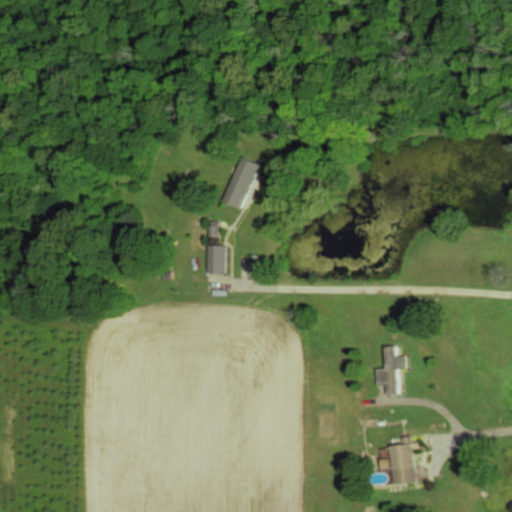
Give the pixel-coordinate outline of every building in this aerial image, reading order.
[(225,199),(243,208),(262,164),(244,156),(225,199)] [(221,235),(222,222),(213,221),(212,235),(221,235)] [(210,272),(228,272),(228,245),(211,244),(210,272)] [(388,367),(379,368),(379,385),(390,384),(390,393),(401,393),(400,368),(411,368),(410,355),(399,355),(399,345),(388,345),(388,367)] [(420,481),(415,435),(404,436),(405,445),(383,447),(385,469),(396,468),(397,483),(420,481)]
